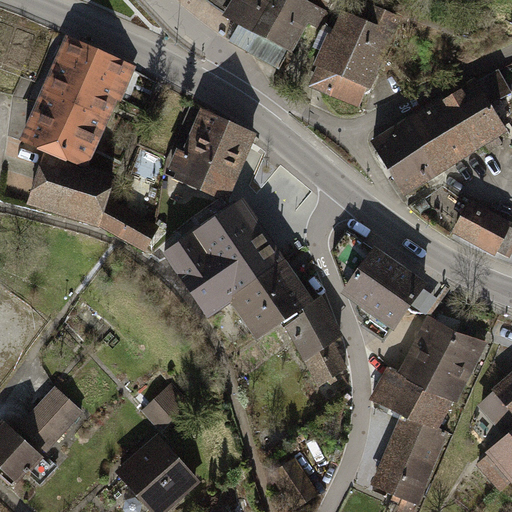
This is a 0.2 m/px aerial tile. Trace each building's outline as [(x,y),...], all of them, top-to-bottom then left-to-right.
[(204,0),(222,12),(227,0),(204,0)] [(312,4),(304,0),(227,0),(222,12),(236,21),(225,41),(277,69),(312,4)] [(365,0),(362,10),(343,3),(314,75),(369,97),(406,6),(391,0),(365,0)] [(128,64),(71,37),(25,141),(49,150),(32,200),(106,225),(146,247),(156,229),(106,201),(112,180),(82,170),(128,64)] [(475,82),(374,142),(401,187),(502,127),(475,82)] [(251,133),(194,108),(166,172),(223,197),(251,133)] [(240,202),(164,256),(207,317),(233,299),(260,337),(277,325),(304,306),(310,302),(240,202)] [(510,225),(470,203),(456,230),(496,251),(510,225)] [(424,285),(348,231),(334,252),(347,289),(375,309),(363,325),(385,340),(424,285)] [(308,310),(304,306),(277,325),(280,330),(284,327),(321,384),(346,368),(330,342),(341,336),(322,299),(308,310)] [(481,345),(430,321),(404,373),(391,367),(372,400),(407,415),(375,484),(394,493),(392,498),(413,507),(444,430),(439,428),(481,345)] [(76,368),(5,441),(32,467),(83,415),(95,427),(115,406),(76,368)] [(511,426),(511,378),(484,403),(508,430),(511,426)] [(173,386),(146,415),(164,432),(191,404),(173,386)] [(511,437),(479,464),(502,488),(511,480),(511,437)] [(159,439),(122,471),(158,511),(160,511),(196,481),(159,439)] [(295,454),(269,470),(292,508),(318,492),(295,454)]
